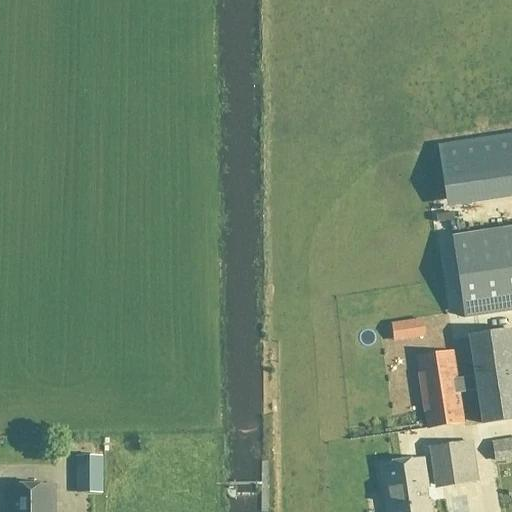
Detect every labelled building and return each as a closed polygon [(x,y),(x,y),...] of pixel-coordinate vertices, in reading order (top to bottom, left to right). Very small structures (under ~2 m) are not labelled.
[(511,138),(439,149),(446,196),(511,186),(511,138)] [(511,312),(511,231),(451,240),(463,320),(511,312)] [(451,354),(415,360),(426,431),(462,425),(457,395),(477,392),(482,426),(511,421),(511,333),(469,338),(475,379),(455,382),(451,354)] [(0,422),(41,421),(40,377),(0,378),(0,422)] [(502,460),(499,441),(491,443),(493,461),(502,460)] [(435,450),(441,489),(476,484),(470,444),(435,450)] [(73,493),(100,493),(100,459),(73,459),(73,493)] [(426,490),(422,461),(378,467),(385,511),(429,511),(428,503),(425,502),(424,492),(426,490)] [(255,487),(266,487),(273,487),(273,485),(266,485),(255,485),(255,483),(254,483),(254,485),(244,485),(233,485),(233,484),(229,484),(229,485),(223,485),(217,485),(217,487),(223,487),(226,487),(225,488),(224,491),(224,495),(225,497),(226,498),(229,500),(232,501),(234,501),(234,495),(234,487),(244,487),(253,487),(253,494),(253,497),(255,497),(255,493),(255,491),(255,487)] [(2,487),(2,508),(5,508),(4,511),(54,511),(55,487),(2,487)]
